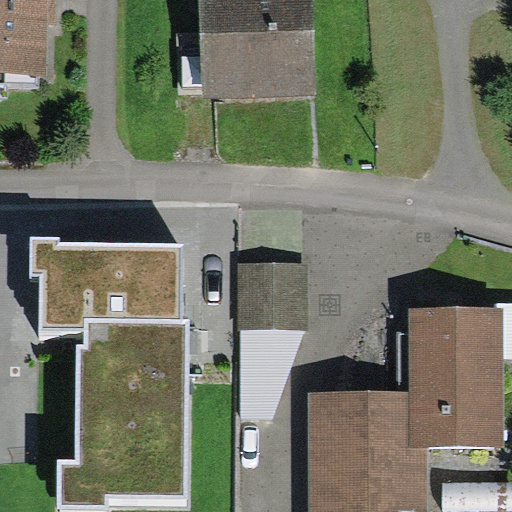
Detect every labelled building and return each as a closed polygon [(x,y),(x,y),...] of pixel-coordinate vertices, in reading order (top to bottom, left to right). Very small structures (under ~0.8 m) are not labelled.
[(0,0),(0,95),(48,97),(51,0),(0,0)] [(181,0),(185,109),(297,106),(294,0),(181,0)] [(307,272),(239,272),(239,339),(308,339),(307,272)] [(186,321),(44,319),(42,497),(183,499),(186,321)] [(500,460),(498,321),(404,322),(405,404),(308,405),(309,511),(426,511),(426,461),(500,460)]
